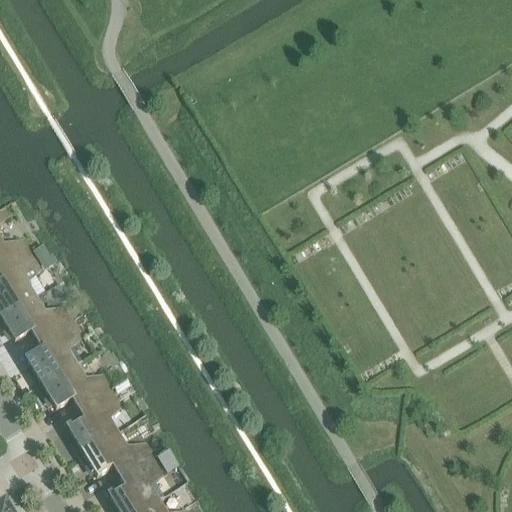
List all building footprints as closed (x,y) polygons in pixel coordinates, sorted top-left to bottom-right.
[(0,272),(31,254),(22,240),(1,247),(0,244),(0,226),(8,217),(4,210),(0,211),(0,272)] [(42,250),(33,255),(44,272),(53,266),(42,250)] [(0,286),(1,288),(0,289),(0,321),(35,301),(26,287),(41,271),(31,254),(0,272),(0,286)] [(0,321),(0,329),(8,341),(10,339),(14,345),(30,335),(36,346),(42,342),(73,323),(64,308),(43,314),(35,301),(0,321)] [(73,323),(42,342),(36,346),(42,356),(26,366),(30,372),(28,373),(36,391),(37,392),(81,365),(72,349),(82,339),(73,323)] [(81,365),(37,392),(49,408),(51,407),(55,413),(71,403),(77,413),(114,391),(105,376),(84,382),(76,369),(81,365)] [(114,391),(77,413),(84,424),(67,434),(71,439),(69,440),(78,458),(77,459),(78,459),(117,436),(108,422),(123,406),(114,391)] [(78,459),(78,460),(79,460),(90,476),(92,475),(96,481),(112,471),(118,481),(155,459),(146,443),(125,450),(117,436),(78,459)] [(155,459),(118,481),(125,491),(108,501),(112,507),(110,508),(111,511),(144,511),(164,501),(154,485),(164,474),(155,459)] [(183,485),(162,497),(169,510),(190,498),(183,485)] [(164,501),(144,511),(187,511),(183,511),(162,511),(158,504),(164,501)]
